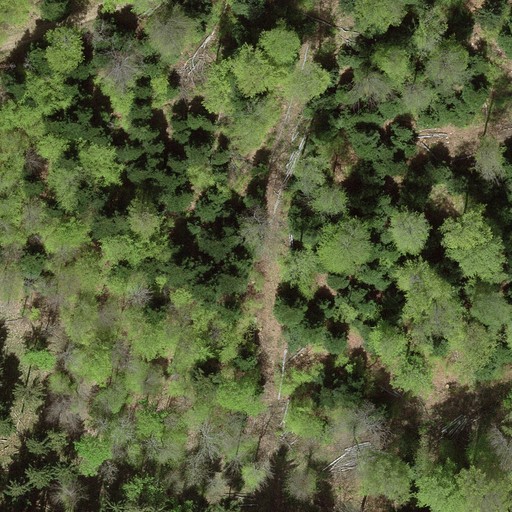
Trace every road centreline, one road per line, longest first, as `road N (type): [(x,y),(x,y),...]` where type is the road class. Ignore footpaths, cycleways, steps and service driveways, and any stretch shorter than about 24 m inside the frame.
road 1 (track): [(272,490),(316,452),(511,382)]
road 2 (track): [(0,41),(139,0)]
